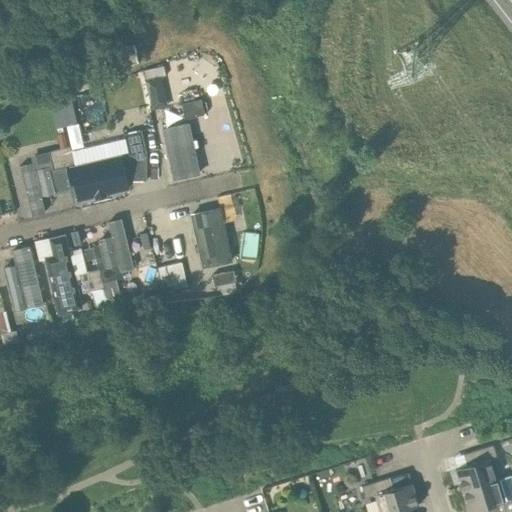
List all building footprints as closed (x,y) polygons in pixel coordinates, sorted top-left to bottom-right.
[(153,78),(155,106),(171,105),(169,77),(153,78)] [(49,92),(58,128),(78,123),(69,87),(49,92)] [(205,115),(202,102),(201,99),(182,104),(185,119),(205,115)] [(4,126),(21,122),(17,108),(1,113),(4,126)] [(189,127),(165,132),(177,184),(201,178),(189,127)] [(147,181),(147,155),(141,130),(124,135),(129,155),(130,180),(147,181)] [(76,165),(71,147),(61,149),(66,167),(76,165)] [(66,167),(61,149),(51,152),(56,170),(66,167)] [(56,170),(51,152),(32,157),(33,163),(33,162),(35,170),(49,166),(55,192),(71,189),(66,167),(56,170)] [(124,161),(72,173),(79,205),(131,193),(124,161)] [(33,168),(21,171),(31,218),(45,215),(43,202),(53,200),(47,172),(35,175),(33,168)] [(254,196),(247,192),(241,200),(248,205),(254,196)] [(233,267),(222,213),(192,219),(203,273),(233,267)] [(135,275),(123,224),(108,227),(112,243),(101,246),(109,276),(121,273),(122,278),(135,275)] [(84,311),(69,247),(57,250),(61,267),(48,270),(59,316),(84,311)] [(42,306),(29,249),(11,253),(15,270),(5,272),(14,312),(42,306)] [(163,292),(187,286),(182,262),(158,268),(163,292)] [(101,270),(90,272),(95,291),(105,288),(101,270)] [(215,286),(236,281),(234,271),(212,275),(215,286)] [(90,272),(79,274),(84,293),(95,291),(90,272)] [(457,469),(463,491),(499,480),(493,459),(497,457),(494,445),(480,449),(464,455),(468,466),(457,469)] [(499,480),(463,491),(470,511),(473,511),(498,504),(499,511),(511,511),(511,478),(511,476),(499,480)] [(376,496),(381,511),(399,511),(419,506),(411,484),(394,489),(390,478),(362,487),(366,499),(376,496)]
